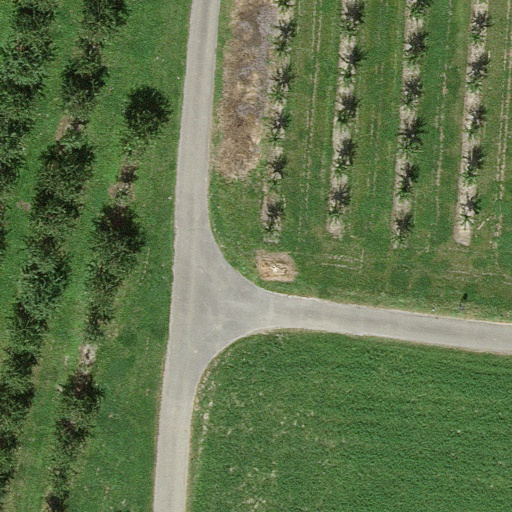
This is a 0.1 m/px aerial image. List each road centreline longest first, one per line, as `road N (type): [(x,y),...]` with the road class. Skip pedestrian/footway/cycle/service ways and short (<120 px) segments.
road 1 (unclassified): [(195,305),(511,339)]
road 2 (unclassified): [(195,305),(205,0)]
road 3 (unclassified): [(179,511),(195,305)]
